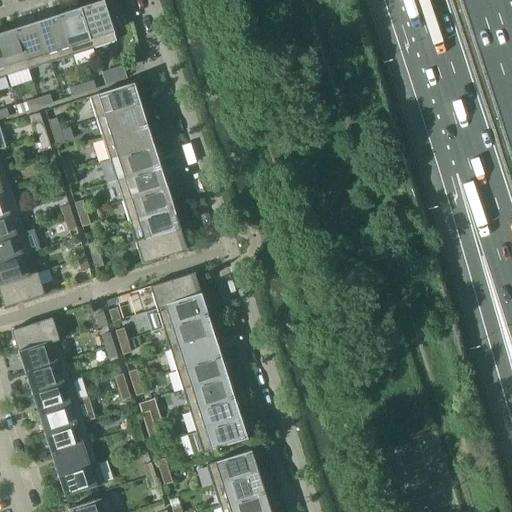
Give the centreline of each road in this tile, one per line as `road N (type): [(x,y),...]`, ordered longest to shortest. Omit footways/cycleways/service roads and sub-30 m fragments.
road 1 (residential): [(148,0),(313,511)]
road 2 (motorway): [(421,0),(476,164)]
road 3 (motorway): [(476,164),(511,328)]
